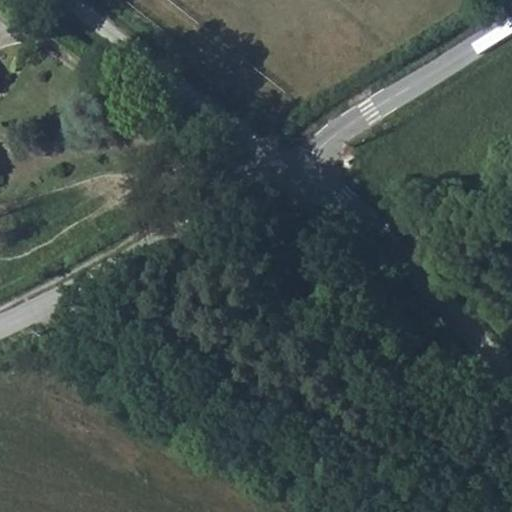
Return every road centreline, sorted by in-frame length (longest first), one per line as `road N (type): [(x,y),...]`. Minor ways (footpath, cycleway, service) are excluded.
road 1 (unclassified): [(0,325),(300,170)]
road 2 (residential): [(300,170),(236,138),(62,0)]
road 3 (residential): [(300,170),(391,240),(511,372)]
road 4 (unclassified): [(300,170),(371,107),(511,21)]
